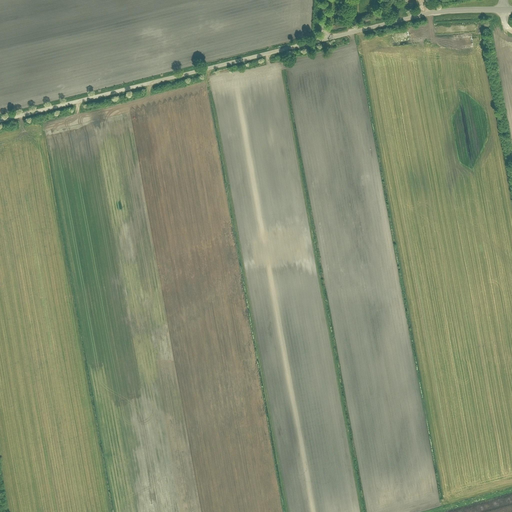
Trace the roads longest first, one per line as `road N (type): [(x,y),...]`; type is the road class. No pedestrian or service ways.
road 1 (unclassified): [(320,40),(0,121)]
road 2 (unclassified): [(511,9),(420,15),(320,40)]
